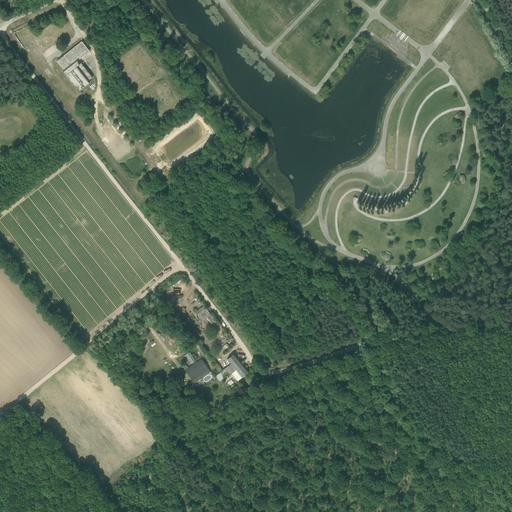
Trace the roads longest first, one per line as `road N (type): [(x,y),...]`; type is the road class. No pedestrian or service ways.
road 1 (track): [(0,32),(254,364),(278,374),(316,362)]
road 2 (track): [(296,227),(248,173),(259,138),(143,0)]
road 3 (track): [(385,266),(415,264),(443,250),(475,194),(478,156),(468,109),(428,54)]
road 4 (track): [(49,59),(70,92),(99,95),(215,239)]
road 5 (track): [(180,265),(0,418)]
road 6 (unclassified): [(374,14),(315,91),(222,0)]
road 7 (track): [(316,362),(393,337),(452,329)]
